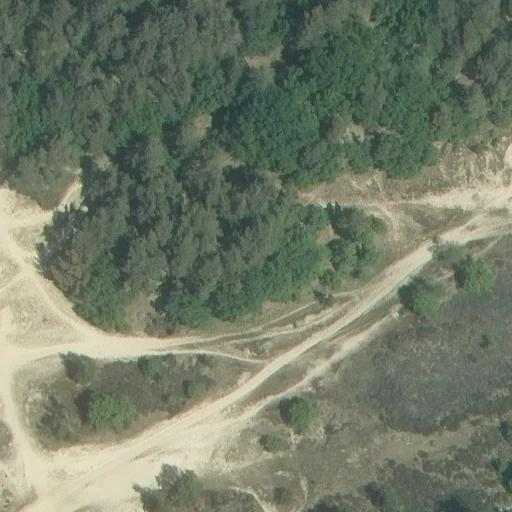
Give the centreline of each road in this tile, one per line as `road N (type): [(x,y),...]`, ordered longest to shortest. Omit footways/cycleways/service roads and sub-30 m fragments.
road 1 (track): [(511,232),(434,249),(310,329),(0,358)]
road 2 (track): [(310,329),(219,409),(55,511)]
